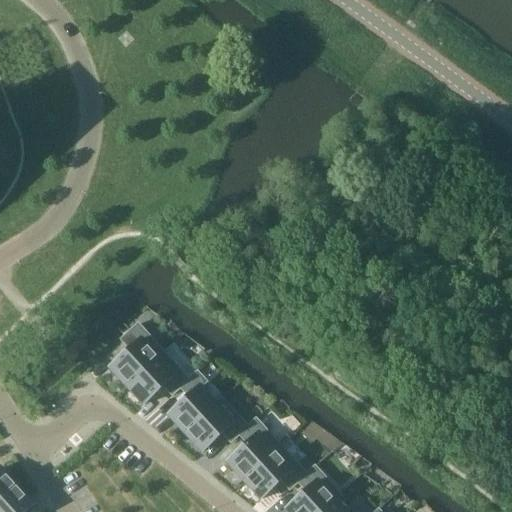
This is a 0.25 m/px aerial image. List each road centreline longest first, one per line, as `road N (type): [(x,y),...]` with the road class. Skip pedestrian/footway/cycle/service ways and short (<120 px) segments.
road 1 (residential): [(0,260),(59,210),(88,120),(82,65),(31,0)]
road 2 (residential): [(29,449),(97,406),(231,511)]
road 3 (tertiary): [(511,120),(346,0)]
